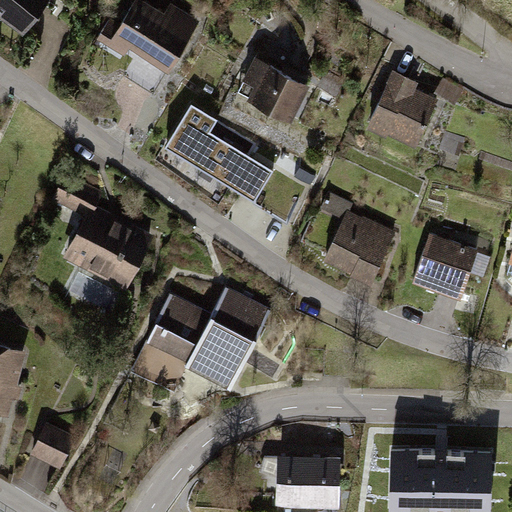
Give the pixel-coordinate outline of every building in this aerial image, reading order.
[(0,0),(0,11),(24,29),(45,0),(0,0)] [(166,14),(142,0),(137,0),(117,33),(142,48),(125,75),(156,93),(190,36),(189,35),(198,21),(179,9),(176,13),(169,9),(166,14)] [(284,72),(257,58),(246,79),(257,85),(251,97),(291,118),(309,85),(305,83),(307,77),(287,67),(284,72)] [(418,80),(395,70),(372,122),(389,131),(390,129),(417,142),(438,99),(414,87),(418,80)] [(219,116),(193,100),(169,140),(259,195),(275,167),(211,128),(219,116)] [(464,139),(448,133),(443,145),(460,151),(464,139)] [(128,281),(151,237),(94,208),(102,193),(67,175),(57,195),(90,212),(70,251),(128,281)] [(363,219),(349,212),(329,255),(355,268),(354,270),(373,279),(395,231),(364,216),(363,219)] [(479,249),(432,233),(417,274),(464,291),(479,249)] [(173,293),(133,369),(176,391),(190,363),(232,385),(271,308),(228,286),(214,314),(173,293)] [(0,408),(7,411),(24,352),(0,345),(0,408)] [(355,373),(356,351),(327,351),(326,372),(355,373)] [(508,389),(508,379),(482,378),(482,388),(508,389)] [(75,438),(48,424),(34,451),(61,464),(75,438)] [(495,452),(397,448),(395,506),(493,510),(495,452)] [(340,459),(282,456),(280,495),(338,498),(340,459)] [(266,511),(279,511),(280,495),(250,494),(250,511),(266,511)]
